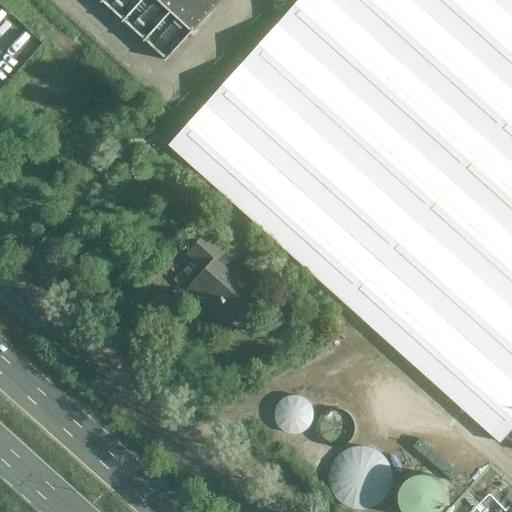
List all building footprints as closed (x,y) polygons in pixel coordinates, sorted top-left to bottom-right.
[(197,27),(221,0),(101,0),(165,59),(195,26),(197,27)] [(511,0),(300,0),(169,146),(501,444),(511,432),(511,0)] [(242,234),(250,225),(245,220),(237,229),(242,234)] [(209,268),(192,287),(215,307),(211,312),(229,328),(258,294),(227,266),(233,259),(225,252),(229,248),(210,231),(191,252),(209,268)] [(275,408),(274,416),(277,424),(283,431),(291,434),(299,433),(306,428),(311,421),(312,413),(310,405),(304,399),(296,396),(287,396),(280,401),(275,408)] [(316,425),(317,433),(321,441),(328,446),(336,448),(345,446),(351,440),(355,432),(355,424),(351,416),(344,411),(335,409),(327,411),(320,417),(316,425)] [(329,473),(329,484),(333,494),(340,502),(350,508),(361,509),(372,507),(381,501),(388,493),(392,482),(391,471),(387,461),(380,453),(370,447),(359,446),(348,448),(339,454),(332,462),(329,473)] [(399,505),(402,511),(442,511),(445,506),(446,497),(444,489),(439,482),(432,477),(423,475),(414,477),(407,481),(401,488),(399,496),(399,505)]
